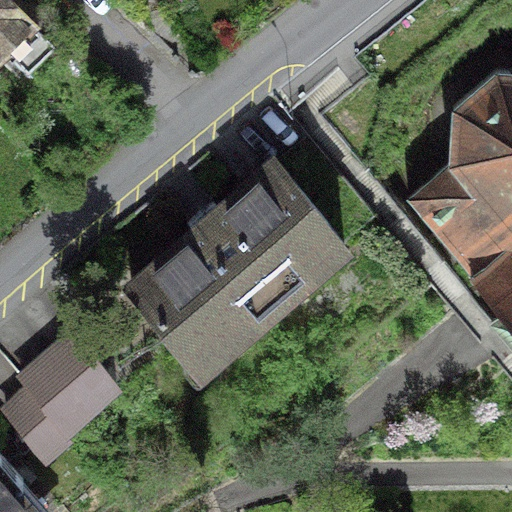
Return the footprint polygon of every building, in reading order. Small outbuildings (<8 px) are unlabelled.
[(32,17),(15,0),(0,0),(0,45),(1,45),(27,71),(53,46),(28,20),(32,17)] [(511,68),(496,67),(454,104),(451,157),(408,195),(471,267),(468,269),(472,275),(475,272),(493,293),(491,294),(496,299),(497,297),(505,306),(491,318),(511,344),(511,68)] [(344,239),(274,159),(130,282),(198,361),(344,239)] [(114,379),(71,331),(20,376),(29,386),(64,424),(114,379)] [(64,424),(29,386),(5,407),(43,450),(67,428),(64,424)] [(0,511),(41,511),(15,484),(23,477),(0,452),(0,511)]
